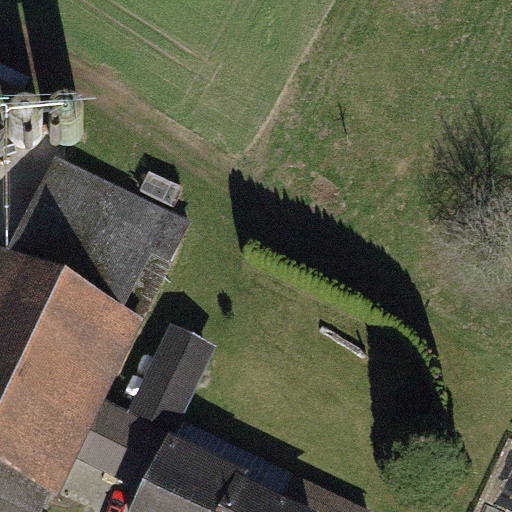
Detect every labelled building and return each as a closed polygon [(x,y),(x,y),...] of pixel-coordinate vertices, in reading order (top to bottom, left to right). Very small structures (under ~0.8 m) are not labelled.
[(0,128),(17,136),(36,96),(0,78),(0,128)] [(84,128),(73,127),(63,132),(59,142),(61,153),(69,161),(80,162),(90,156),(95,146),(92,135),(84,128)] [(43,131),(32,130),(23,135),(18,145),(20,156),(29,164),(40,165),(49,159),(54,149),(52,138),(43,131)] [(4,134),(0,133),(0,167),(0,168),(10,162),(15,152),(12,141),(4,134)] [(63,173),(15,278),(141,335),(189,230),(63,173)] [(15,278),(0,270),(0,511),(60,511),(82,467),(104,417),(141,335),(15,278)] [(134,430),(180,451),(187,436),(221,361),(175,340),(134,430)] [(150,511),(248,511),(267,471),(187,436),(180,451),(134,430),(104,417),(82,467),(156,500),(150,511)] [(356,511),(267,471),(248,511),(356,511)]
